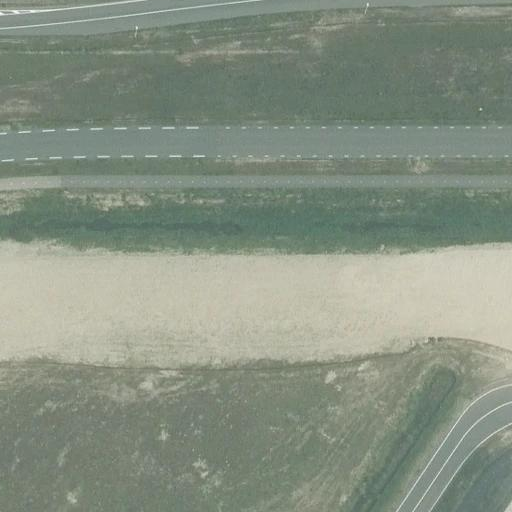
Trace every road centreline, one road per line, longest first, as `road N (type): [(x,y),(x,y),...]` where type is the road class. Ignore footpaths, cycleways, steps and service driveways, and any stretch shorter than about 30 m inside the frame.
road 1 (tertiary): [(0,145),(511,142)]
road 2 (trunk): [(0,20),(210,0)]
road 3 (unclassified): [(413,511),(468,436),(511,406)]
